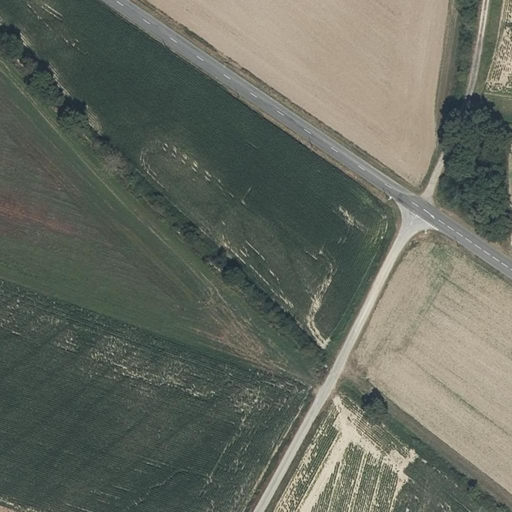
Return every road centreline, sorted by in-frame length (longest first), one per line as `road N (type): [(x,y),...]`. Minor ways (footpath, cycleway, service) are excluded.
road 1 (tertiary): [(121,0),(423,206)]
road 2 (unclassified): [(256,511),(423,206)]
road 3 (track): [(423,206),(472,79),(483,0)]
